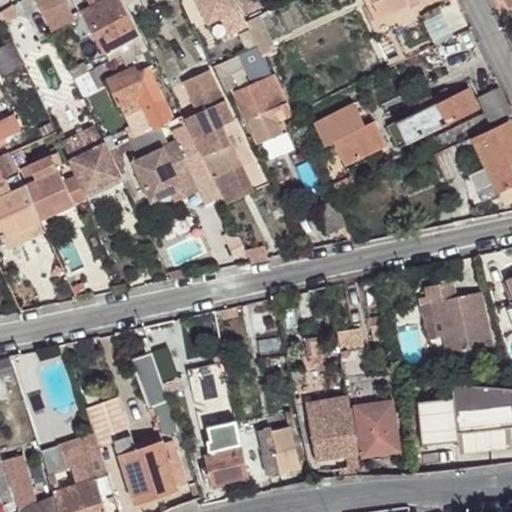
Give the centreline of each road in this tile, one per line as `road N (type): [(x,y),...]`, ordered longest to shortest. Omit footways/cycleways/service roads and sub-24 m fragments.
road 1 (residential): [(511,230),(0,338)]
road 2 (residential): [(511,480),(313,499)]
